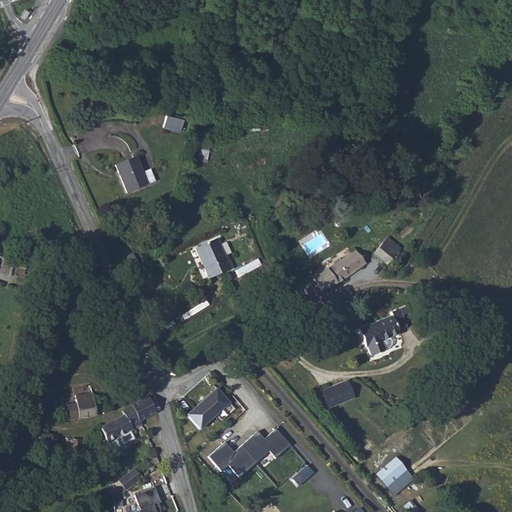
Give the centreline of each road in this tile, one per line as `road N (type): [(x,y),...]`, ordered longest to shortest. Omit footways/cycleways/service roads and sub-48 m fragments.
road 1 (unclassified): [(6,90),(31,105),(168,401)]
road 2 (residential): [(168,401),(309,307),(366,286),(393,286)]
